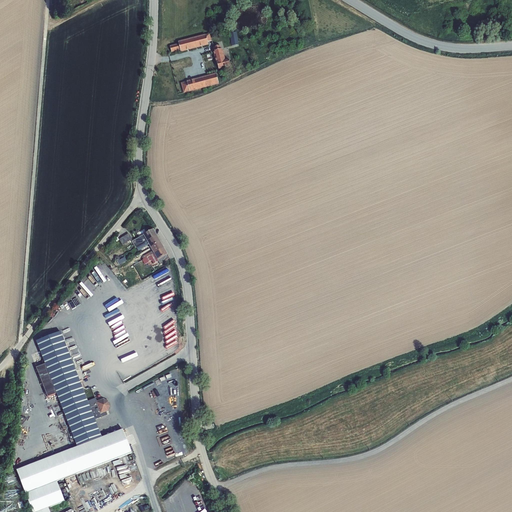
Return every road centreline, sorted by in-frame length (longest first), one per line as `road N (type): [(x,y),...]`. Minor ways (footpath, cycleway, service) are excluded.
road 1 (unclassified): [(143,194),(180,261),(201,448),(225,511)]
road 2 (unclassified): [(0,365),(143,194)]
road 3 (unclassified): [(154,0),(139,134),(143,194)]
road 4 (track): [(0,478),(20,343)]
